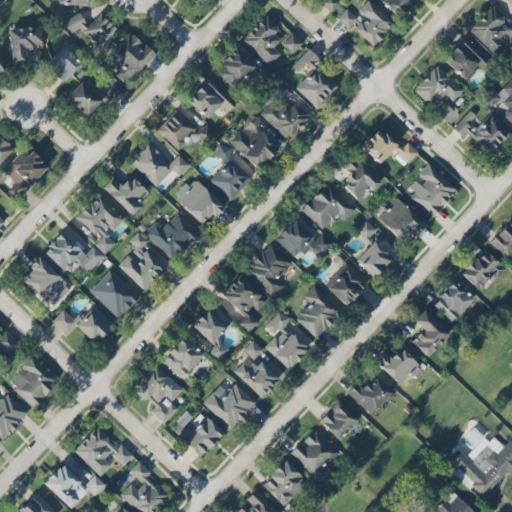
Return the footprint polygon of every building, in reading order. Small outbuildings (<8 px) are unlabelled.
[(338,0),(325,0),(321,5),(331,15),(342,3),(338,0)] [(382,0),(381,2),(398,19),(415,0),(382,0)] [(357,12),(365,19),(354,31),(372,47),(392,24),(366,1),(357,12)] [(494,56),(507,43),(511,47),(511,27),(490,7),(467,31),(494,56)] [(336,20),(347,29),(356,18),(345,9),(336,20)] [(119,32),(100,13),(88,25),(76,13),(65,24),(73,33),(77,29),(101,51),(119,32)] [(279,28),(265,15),(241,41),(269,66),(279,54),(272,48),(280,40),(273,34),(279,28)] [(7,30),(11,65),(27,63),(25,50),(42,48),(39,26),(7,30)] [(155,55),(143,43),(141,45),(129,32),(105,56),(117,69),(113,73),(124,85),(155,55)] [(292,54),(301,43),(291,34),(281,45),(292,54)] [(488,59),(464,37),(442,61),(466,83),(488,59)] [(45,64),(65,82),(80,65),(61,47),(45,64)] [(214,72),(234,89),(255,66),(236,48),(214,72)] [(291,67),(297,74),(304,66),(309,70),(319,60),(307,49),(291,67)] [(453,103),(463,91),(436,65),(412,90),(447,123),(460,109),(453,103)] [(336,85),(314,67),(294,90),(316,108),(336,85)] [(511,77),(487,103),(491,107),(498,100),(508,109),(502,116),(511,125),(511,77)] [(187,103),(208,118),(219,104),(228,111),(237,101),(206,78),(187,103)] [(65,97),(84,117),(105,98),(92,84),(87,89),(81,82),(65,97)] [(103,94),(114,104),(124,94),(113,84),(103,94)] [(271,101),(259,115),(286,140),(308,116),(295,103),(291,108),(282,100),(276,106),(271,101)] [(180,153),(197,135),(207,145),(215,136),(204,126),(197,133),(175,111),(156,131),(180,153)] [(451,129),(461,139),(466,134),(489,155),(510,133),(487,112),(479,121),(468,111),(451,129)] [(227,141),(256,169),(277,148),(255,126),(259,122),(252,115),(227,141)] [(360,147),(378,164),(396,145),(378,128),(360,147)] [(0,162),(12,150),(0,138),(0,162)] [(172,171),(178,176),(188,165),(177,155),(169,164),(146,142),(128,162),(156,188),(172,171)] [(408,163),(416,153),(405,143),(396,153),(408,163)] [(224,164),(209,181),(231,200),(252,175),(219,146),(212,153),(224,164)] [(19,154),(2,171),(13,182),(8,187),(18,198),(47,168),(30,152),(23,159),(19,154)] [(341,186),(357,201),(369,188),(372,191),(379,184),(352,158),(342,168),(350,176),(341,186)] [(431,217),(455,190),(427,164),(417,175),(424,182),(409,198),(431,217)] [(131,176),(122,185),(113,177),(102,188),(129,214),(149,194),(131,176)] [(173,197),(201,224),(210,215),(213,218),(223,207),(192,177),(173,197)] [(354,210),(325,183),(300,211),(321,230),(335,215),(343,222),(354,210)] [(114,243),(107,237),(123,220),(97,196),(77,217),(99,239),(93,245),(103,255),(114,243)] [(376,218),(404,244),(422,224),(395,198),(376,218)] [(144,233),(171,260),(197,233),(177,213),(162,228),(155,222),(144,233)] [(292,258),(298,251),(302,255),(308,250),(317,259),(330,246),(298,214),(274,240),(292,258)] [(511,254),(511,222),(509,220),(488,243),(506,261),(511,254)] [(354,261),(373,278),(389,261),(382,254),(390,245),(364,221),(355,231),(370,245),(354,261)] [(92,246),(84,254),(61,232),(42,253),(66,274),(77,262),(88,273),(103,257),(92,246)] [(117,267),(144,291),(164,268),(143,249),(148,243),(137,233),(129,242),(137,250),(131,257),(128,254),(117,267)] [(282,286),(276,280),(291,265),(269,244),(244,270),(272,298),(282,286)] [(502,267),(483,249),(459,274),(479,292),(502,267)] [(40,259),(20,277),(50,309),(69,290),(40,259)] [(345,307),(367,283),(345,263),(323,286),(345,307)] [(88,292),(117,319),(138,297),(110,269),(88,292)] [(247,333),(257,323),(247,312),(252,307),(256,311),(265,302),(240,276),(215,299),(247,333)] [(431,303),(449,322),(472,301),(454,282),(431,303)] [(302,297),(309,303),(294,319),(315,339),(341,312),(313,285),(302,297)] [(230,322),(212,305),(192,327),(210,344),(230,322)] [(94,344),(112,324),(92,306),(74,326),(94,344)] [(51,321),(65,334),(76,323),(62,310),(51,321)] [(410,342),(426,357),(448,334),(423,310),(412,321),(422,330),(410,342)] [(263,347),(286,370),(307,348),(284,327),(289,321),(279,311),(264,327),(273,336),(263,347)] [(0,339),(0,348),(9,357),(19,346),(5,333),(0,339)] [(161,360),(179,379),(202,357),(184,338),(161,360)] [(242,351),(248,357),(233,373),(260,398),(278,379),(255,357),(262,351),(252,341),(242,351)] [(227,347),(215,342),(210,356),(222,361),(227,347)] [(423,372),(400,349),(391,359),(384,352),(374,362),(398,385),(410,374),(416,379),(423,372)] [(57,381),(30,357),(6,383),(33,408),(57,381)] [(181,390),(154,365),(132,389),(153,408),(149,412),(162,424),(176,409),(169,403),(181,390)] [(354,383),(345,393),(370,416),(390,393),(372,377),(361,389),(354,383)] [(218,386),(202,404),(230,430),(255,403),(234,383),(225,393),(218,386)] [(0,439),(2,441),(27,414),(6,394),(0,401),(0,439)] [(338,441),(356,420),(336,402),(318,422),(338,441)] [(202,457),(221,430),(198,413),(178,440),(202,457)] [(132,456),(119,444),(116,448),(95,427),(72,452),(99,477),(115,460),(122,467),(132,456)] [(289,454),(313,477),(337,452),(313,429),(289,454)] [(511,443),(509,441),(503,447),(489,434),(467,458),(460,452),(449,463),(456,469),(453,472),(482,499),(511,467),(511,443)] [(260,486),(280,504),(303,479),(284,461),(260,486)] [(140,482),(149,473),(137,462),(129,472),(140,482)] [(43,484),(70,509),(88,489),(95,495),(104,485),(93,475),(84,486),(61,464),(43,484)] [(150,489),(143,483),(135,490),(130,484),(119,494),(136,511),(153,511),(167,499),(155,485),(150,489)] [(235,511),(277,511),(255,489),(243,501),(245,503),(235,511)] [(472,511),(452,491),(432,511),(433,511),(472,511)] [(17,511),(54,511),(35,494),(17,511)]
